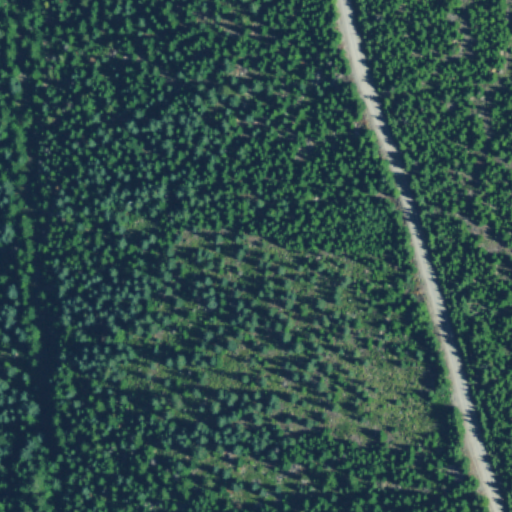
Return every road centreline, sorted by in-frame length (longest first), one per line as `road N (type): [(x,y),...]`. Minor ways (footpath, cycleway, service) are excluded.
road 1 (residential): [(345,0),(498,511)]
road 2 (track): [(51,0),(8,399),(35,511)]
